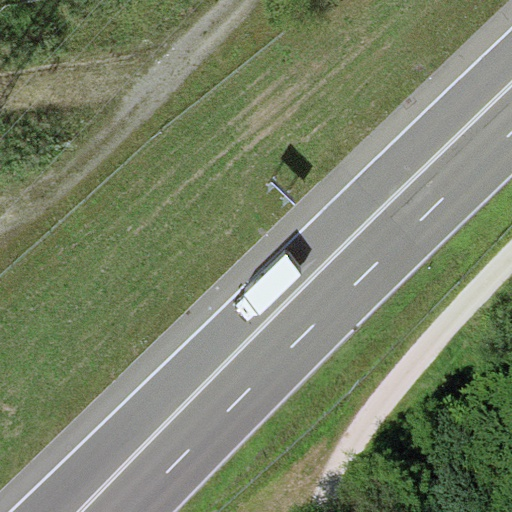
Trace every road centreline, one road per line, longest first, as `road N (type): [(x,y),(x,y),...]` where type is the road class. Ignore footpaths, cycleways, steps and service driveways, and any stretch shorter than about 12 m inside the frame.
road 1 (secondary): [(511,84),(82,511)]
road 2 (track): [(511,255),(370,417),(321,511)]
road 3 (track): [(251,0),(31,217)]
